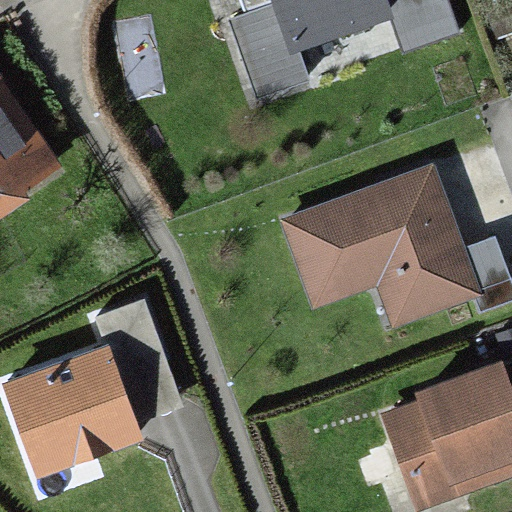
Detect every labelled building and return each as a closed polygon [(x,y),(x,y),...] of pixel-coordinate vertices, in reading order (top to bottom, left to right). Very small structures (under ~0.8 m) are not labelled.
[(224,0),(249,64),(382,13),(376,0),(224,0)] [(0,87),(0,199),(53,161),(0,87)] [(428,169),(288,216),(313,289),(453,241),(428,169)] [(133,330),(16,373),(48,458),(164,416),(133,330)] [(410,484),(511,443),(511,387),(508,378),(387,425),(410,484)]
